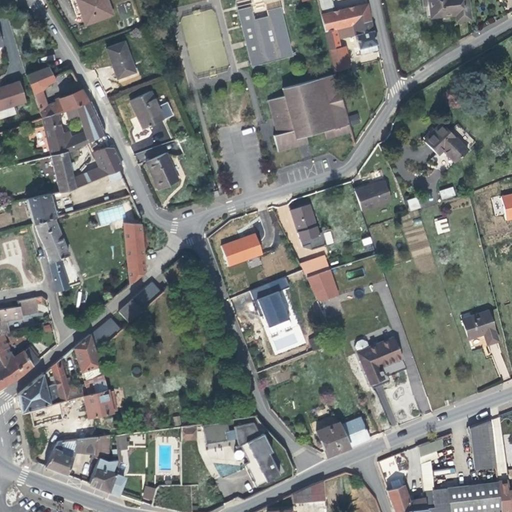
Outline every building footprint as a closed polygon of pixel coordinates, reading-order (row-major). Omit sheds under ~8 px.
[(76,0),(85,24),(112,14),(106,0),(76,0)] [(435,0),(436,6),(430,7),(431,16),(456,13),(456,19),(469,18),(466,0),(435,0)] [(356,20),(354,13),(367,10),(368,10),(367,3),(320,15),(324,31),(357,23),(356,20)] [(277,53),(278,59),(292,56),(280,6),(266,10),(267,15),(254,19),(250,6),(236,9),(249,60),(277,53)] [(345,46),(340,47),(338,39),(355,35),(361,53),(378,49),(369,20),(370,20),(368,10),(367,10),(354,13),(356,20),(357,23),(324,31),(334,71),(350,68),(345,46)] [(117,78),(134,71),(124,42),(106,48),(117,78)] [(278,59),(277,53),(249,60),(251,66),(278,59)] [(26,74),(39,109),(41,117),(57,113),(65,111),(87,101),(81,89),(55,100),(56,102),(47,106),(45,107),(43,102),(45,101),(42,90),(47,85),(54,81),(52,76),(47,65),(26,74)] [(60,80),(58,74),(52,76),(54,81),(55,82),(60,80)] [(278,151),(297,146),(295,138),(305,135),(324,130),(333,128),(335,136),(350,131),(334,74),(282,88),(284,95),(268,100),(273,119),(278,117),(282,133),(277,134),(273,135),(278,151)] [(19,80),(0,86),(0,110),(26,101),(19,80)] [(142,129),(163,119),(150,90),(129,100),(142,129)] [(67,152),(76,147),(90,141),(101,136),(103,135),(87,101),(65,111),(68,119),(79,115),(84,132),(70,138),(69,132),(62,133),(57,113),(41,117),(51,155),(67,152)] [(349,116),(351,125),(360,123),(358,113),(349,116)] [(282,133),(278,117),(273,119),(277,134),(282,133)] [(433,129),(435,131),(424,142),(436,154),(441,149),(454,161),(466,149),(440,123),(433,129)] [(333,128),(324,130),(326,138),(335,136),(333,128)] [(422,140),(424,142),(435,131),(433,129),(422,140)] [(307,143),(305,135),(295,138),(297,146),(307,143)] [(107,147),(101,136),(90,141),(103,168),(99,170),(98,167),(73,178),(68,158),(67,152),(51,155),(60,193),(75,188),(108,174),(119,170),(122,168),(112,147),(107,147)] [(79,153),(76,147),(67,152),(68,158),(79,153)] [(158,189),(178,180),(165,153),(145,162),(158,189)] [(122,176),(119,170),(108,174),(111,182),(122,176)] [(390,200),(384,180),(354,190),(361,211),(390,200)] [(442,200),(456,195),(453,186),(439,191),(442,200)] [(55,218),(56,217),(50,194),(33,197),(27,198),(26,198),(33,225),(34,224),(55,218)] [(511,194),(501,197),(506,220),(511,218),(511,194)] [(407,200),(410,211),(420,208),(417,197),(407,200)] [(291,210),(300,239),(318,233),(309,204),(291,210)] [(34,224),(38,235),(45,248),(56,292),(69,287),(59,259),(69,254),(55,218),(34,224)] [(438,234),(449,230),(445,219),(434,222),(438,234)] [(123,223),(129,284),(145,271),(140,224),(123,223)] [(322,232),(318,233),(300,239),(302,246),(310,244),(312,249),(326,245),(322,232)] [(413,256),(429,251),(424,232),(408,237),(413,256)] [(239,239),(220,245),(228,265),(261,253),(254,233),(244,237),(244,238),(240,240),(239,239)] [(370,236),(361,239),(363,246),(372,243),(370,236)] [(306,276),(329,269),(324,255),(299,264),(306,276)] [(306,276),(318,301),(338,295),(329,269),(306,276)] [(252,289),(256,300),(277,291),(289,286),(284,276),(252,289)] [(152,281),(133,298),(142,310),(161,292),(152,281)] [(259,316),(262,315),(256,300),(252,289),(249,290),(259,316)] [(277,291),(256,300),(262,315),(267,327),(268,327),(288,318),(277,291)] [(16,300),(18,306),(22,316),(38,312),(35,297),(16,300)] [(128,322),(141,310),(132,299),(118,311),(128,322)] [(0,335),(4,334),(9,332),(5,320),(13,319),(22,317),(22,316),(18,306),(0,308),(0,335)] [(487,344),(497,340),(488,310),(461,319),(468,338),(477,335),(483,333),(487,344)] [(95,352),(120,330),(110,318),(90,335),(95,352)] [(291,325),(288,318),(268,327),(270,333),(291,325)] [(9,332),(15,330),(13,319),(5,320),(9,332)] [(21,331),(7,337),(11,346),(24,340),(21,331)] [(21,374),(21,375),(39,360),(28,347),(14,358),(4,334),(0,335),(0,360),(15,380),(16,380),(14,379),(21,374)] [(88,394),(107,389),(95,352),(90,335),(90,334),(73,347),(85,383),(88,394)] [(319,337),(310,340),(314,350),(323,346),(319,337)] [(393,337),(369,347),(357,352),(370,384),(383,379),(378,367),(390,362),(401,357),(393,337)] [(354,346),(357,352),(369,347),(366,341),(361,339),(356,341),(354,346)] [(0,388),(15,380),(0,360),(0,388)] [(67,388),(58,360),(52,365),(54,375),(57,374),(58,381),(56,382),(45,385),(42,373),(17,394),(21,412),(70,399),(67,388)] [(88,394),(85,383),(78,385),(81,396),(83,395),(88,394)] [(67,388),(70,399),(81,396),(78,385),(67,388)] [(112,411),(108,391),(107,389),(88,394),(83,395),(87,416),(112,411)] [(108,391),(112,411),(117,410),(113,391),(108,391)] [(337,423),(316,431),(320,441),(316,442),(318,446),(321,445),(325,455),(348,446),(369,438),(360,416),(338,425),(337,423)] [(495,467),(489,419),(467,427),(472,470),(495,467)] [(226,421),(201,425),(204,443),(226,440),(224,431),(227,430),(226,421)] [(253,423),(233,426),(236,444),(234,446),(234,447),(238,445),(247,461),(243,463),(255,487),(258,485),(266,481),(265,480),(269,478),(269,479),(279,474),(268,453),(271,451),(263,434),(260,435),(253,423)] [(180,440),(196,439),(195,424),(180,427),(180,440)] [(117,449),(127,449),(126,433),(116,435),(117,449)] [(95,453),(95,457),(98,457),(107,460),(109,460),(109,435),(97,437),(95,453)] [(419,457),(443,448),(441,436),(417,445),(419,457)] [(97,437),(57,440),(44,466),(66,475),(75,450),(95,453),(97,437)] [(496,474),(505,474),(504,443),(495,444),(496,474)] [(107,460),(98,457),(88,483),(118,494),(124,477),(114,473),(116,470),(112,469),(115,460),(109,460),(107,460)] [(385,476),(397,472),(392,457),(380,460),(385,476)] [(422,476),(432,475),(431,462),(422,462),(422,476)] [(312,483),(291,494),(292,502),(324,499),(323,479),(312,483)] [(500,511),(510,511),(510,507),(511,506),(511,490),(509,490),(508,481),(497,482),(500,511)] [(500,511),(497,482),(466,485),(447,488),(449,505),(449,511),(500,511)] [(181,485),(181,484),(180,484),(159,485),(155,488),(152,500),(151,506),(179,511),(191,511),(191,485),(181,485)] [(407,495),(403,484),(386,490),(390,501),(394,511),(410,509),(426,507),(424,497),(414,499),(409,501),(407,495)] [(155,488),(144,485),(141,496),(152,500),(155,488)] [(426,511),(439,511),(438,506),(449,505),(447,488),(423,490),(424,497),(426,507),(426,511)]
